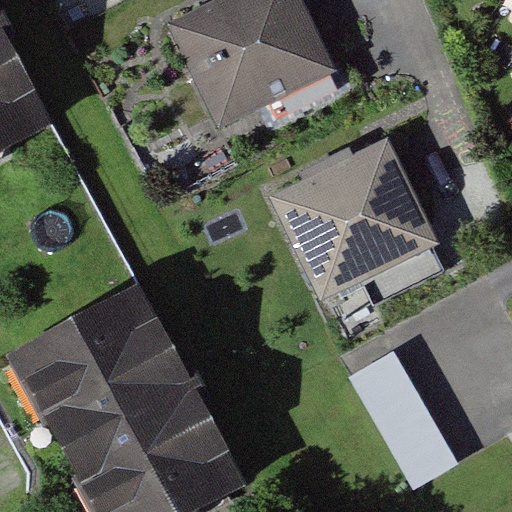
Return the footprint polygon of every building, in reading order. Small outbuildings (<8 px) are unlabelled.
[(300,0),(250,0),(184,30),(233,137),(341,88),(300,0)] [(0,24),(0,161),(59,129),(0,24)] [(388,149),(282,200),(327,293),(433,242),(388,149)] [(144,287),(21,356),(109,511),(203,511),(255,483),(144,287)] [(400,357),(358,382),(425,494),(467,469),(400,357)]
